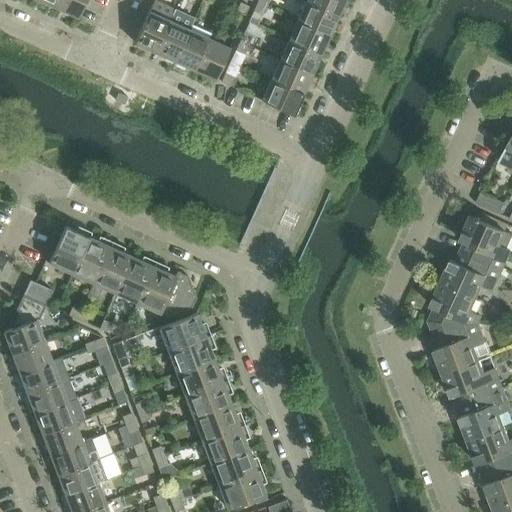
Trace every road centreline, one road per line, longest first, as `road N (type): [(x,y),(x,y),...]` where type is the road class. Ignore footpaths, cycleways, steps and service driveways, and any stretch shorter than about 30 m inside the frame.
road 1 (residential): [(454,511),(385,322),(491,79),(511,87)]
road 2 (residential): [(96,64),(320,164)]
road 3 (residential): [(321,511),(252,317),(267,282)]
road 4 (residential): [(267,282),(44,184)]
road 5 (residential): [(320,164),(391,0)]
road 6 (residential): [(267,282),(320,164)]
